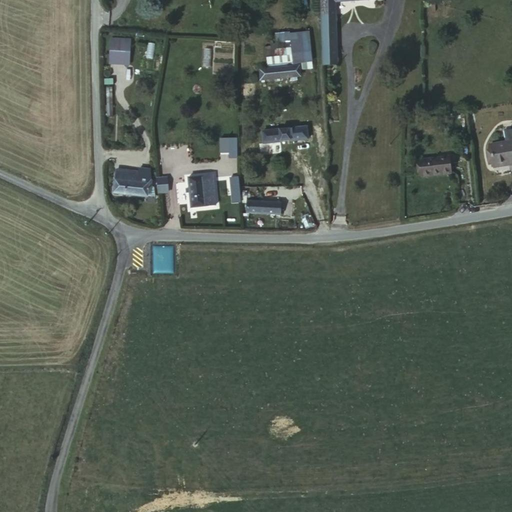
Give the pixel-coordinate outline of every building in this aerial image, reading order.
[(320,0),(320,60),(337,60),(335,1),(346,0),(320,0)] [(473,5),(462,6),(466,29),(476,28),(473,5)] [(310,34),(292,35),(294,63),(312,61),(310,34)] [(125,39),(112,39),(114,68),(127,68),(125,39)] [(286,69),(270,70),(270,79),(287,78),(286,69)] [(113,94),(103,94),(103,113),(113,113),(113,94)] [(511,122),(502,125),(504,136),(486,140),(490,164),(511,160),(511,122)] [(305,124),(262,132),(265,145),(307,137),(305,124)] [(237,155),(236,139),(228,139),(229,155),(237,155)] [(420,176),(450,172),(447,155),(417,159),(420,176)] [(254,166),(243,166),(243,191),(255,191),(254,166)] [(141,173),(118,172),(117,196),(150,198),(152,169),(140,169),(141,173)] [(213,175),(189,177),(191,207),(215,206),(213,175)] [(229,203),(239,202),(239,177),(229,177),(229,203)] [(158,179),(160,193),(171,193),(170,179),(158,179)] [(280,201),(280,214),(292,214),(291,199),(281,199),(280,201)] [(247,215),(280,214),(280,201),(247,201),(247,215)]
